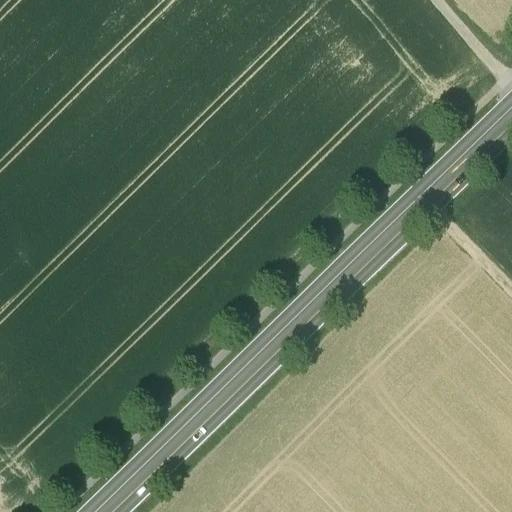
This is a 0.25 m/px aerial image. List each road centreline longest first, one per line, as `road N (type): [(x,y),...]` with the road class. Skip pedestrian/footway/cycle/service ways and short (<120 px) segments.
road 1 (secondary): [(511,118),(108,511)]
road 2 (track): [(425,200),(511,289)]
